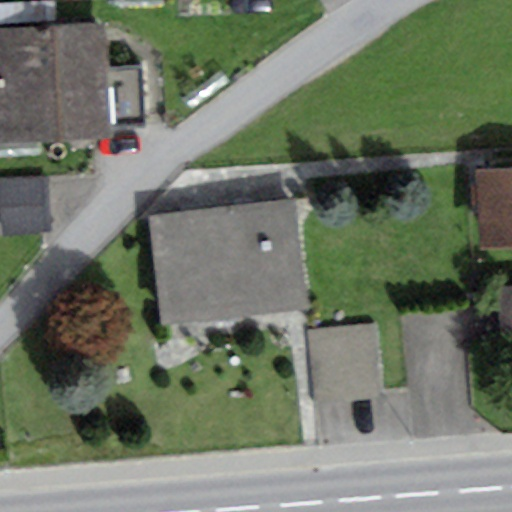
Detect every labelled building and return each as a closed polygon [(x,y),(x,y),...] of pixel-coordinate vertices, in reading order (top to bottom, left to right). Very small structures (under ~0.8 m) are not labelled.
[(113,44),(0,47),(0,153),(117,150),(113,44)] [(511,185),(484,186),(487,258),(511,257),(511,185)] [(89,193),(3,198),(5,248),(55,245),(90,221),(89,193)] [(304,215),(157,228),(167,330),(313,317),(304,215)] [(381,335),(312,342),(318,405),(388,398),(381,335)]
